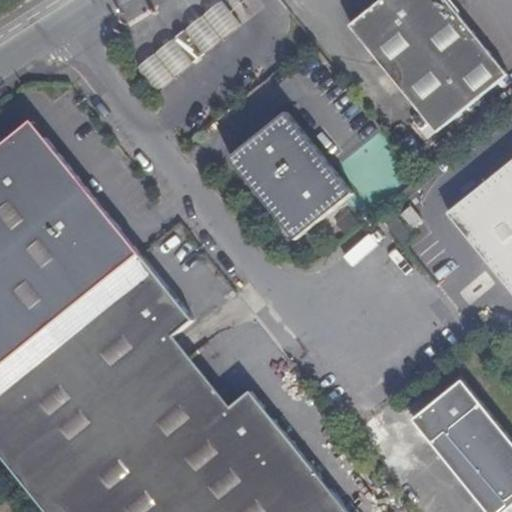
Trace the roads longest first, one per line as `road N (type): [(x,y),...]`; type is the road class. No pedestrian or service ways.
road 1 (unclassified): [(377,301),(327,341),(55,17)]
road 2 (unknown): [(377,301),(422,278),(429,206),(440,181),(511,112)]
road 3 (unknown): [(187,174),(282,99),(297,104),(358,182)]
road 4 (unknown): [(0,120),(25,112),(42,117),(142,238)]
road 5 (unknown): [(151,131),(250,42),(255,24),(244,0)]
